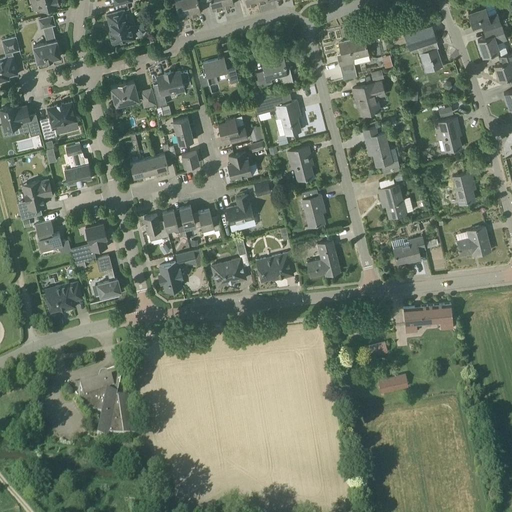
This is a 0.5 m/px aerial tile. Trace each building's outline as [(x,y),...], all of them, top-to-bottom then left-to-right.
[(36,0),(39,10),(47,8),(56,5),(56,4),(59,4),(58,0),(36,0)] [(168,0),(171,10),(177,8),(179,18),(190,15),(185,0),(168,0)] [(204,1),(203,0),(185,0),(190,15),(201,12),(198,3),(204,1)] [(203,0),(204,1),(207,0),(209,0),(212,9),(223,6),(221,0),(203,0)] [(488,16),(485,6),(468,11),(473,27),(484,23),(486,29),(501,24),(496,13),(488,16)] [(126,26),(125,19),(126,19),(124,9),(106,14),(109,23),(110,23),(112,30),(109,31),(112,43),(127,39),(127,40),(135,38),(133,30),(131,31),(130,25),(126,26)] [(56,39),(52,24),(54,24),(52,15),(39,18),(41,27),(46,26),(50,41),(33,45),(37,62),(46,59),(46,60),(52,59),(52,58),(60,56),(56,39)] [(489,36),(477,40),(483,55),(499,49),(497,43),(506,39),(502,27),(507,25),(507,22),(501,24),(486,29),(489,36)] [(435,48),(433,42),(436,41),(431,25),(405,34),(410,49),(418,47),(426,70),(442,65),(437,47),(435,48)] [(0,81),(4,80),(3,77),(18,73),(12,51),(20,50),(16,35),(1,39),(6,56),(0,57),(0,81)] [(342,75),(356,72),(353,58),(368,54),(368,53),(364,36),(338,42),(343,59),(339,60),(342,75)] [(499,80),(511,75),(511,51),(498,56),(500,63),(494,64),(499,80)] [(389,54),(382,57),(385,67),(393,65),(389,54)] [(286,65),(283,55),(261,61),(264,71),(256,72),(259,85),(272,82),(271,78),(282,75),(284,83),(293,81),(289,65),(286,65)] [(218,82),(215,71),(227,68),(224,56),(203,62),(204,65),(202,65),(205,74),(206,74),(209,84),(218,82)] [(230,83),(238,81),(235,69),(228,71),(230,83)] [(172,72),(171,70),(164,72),(164,74),(157,76),(159,83),(153,84),(158,105),(166,103),(164,93),(176,90),(176,89),(183,87),(185,94),(186,94),(184,87),(191,85),(187,70),(180,72),(179,70),(172,72)] [(384,92),(381,80),(373,82),(352,88),(354,96),(356,96),(361,114),(380,109),(376,94),(384,92)] [(137,92),(134,81),(126,83),(126,81),(118,83),(118,85),(111,87),(111,90),(110,91),(111,94),(113,95),(115,105),(138,99),(138,98),(142,97),(144,106),(155,103),(151,87),(140,90),(140,91),(137,92)] [(299,110),(297,100),(288,102),(286,92),(253,100),(256,113),(275,108),(277,117),(281,116),(285,133),(301,129),(296,110),(299,110)] [(44,138),(57,134),(54,125),(77,120),(72,100),(47,107),(49,116),(40,119),(44,138)] [(16,107),(15,104),(0,108),(0,111),(0,112),(0,117),(2,118),(3,122),(4,128),(20,124),(20,122),(27,120),(30,130),(40,128),(36,113),(29,115),(26,105),(16,107)] [(176,132),(190,128),(187,116),(173,120),(176,132)] [(461,147),(457,131),(459,130),(456,116),(435,122),(439,135),(441,135),(445,150),(453,148),(453,149),(461,147)] [(237,126),(235,117),(225,119),(226,122),(218,124),(221,137),(229,135),(231,142),(247,138),(244,124),(237,126)] [(363,131),(365,137),(368,150),(372,149),(376,165),(381,164),(383,174),(395,171),(395,170),(400,169),(397,159),(392,161),(385,132),(378,134),(376,127),(363,131)] [(179,143),(193,139),(190,128),(176,132),(179,143)] [(252,141),(260,139),(258,129),(249,132),(252,141)] [(286,134),(277,136),(279,144),(288,142),(286,134)] [(252,150),(263,147),(262,141),(251,144),(252,150)] [(80,156),(79,151),(82,151),(79,142),(66,146),(68,154),(72,153),(75,166),(64,169),(68,184),(77,182),(77,183),(84,182),(83,180),(92,178),(88,163),(85,163),(83,155),(80,156)] [(276,146),(267,148),(269,154),(278,152),(276,146)] [(313,176),(309,160),(311,159),(308,146),(287,151),(291,165),(294,164),(298,179),(306,177),(306,178),(313,176)] [(46,149),(49,162),(56,161),(53,148),(46,149)] [(184,166),(199,162),(196,150),(181,154),(184,166)] [(247,158),(245,151),(228,155),(231,166),(229,167),(231,177),(238,175),(238,177),(251,174),(247,158)] [(157,170),(168,167),(164,153),(153,156),(157,170)] [(145,173),(157,170),(153,156),(141,159),(145,173)] [(133,176),(145,173),(141,159),(130,161),(133,176)] [(408,178),(406,170),(392,174),(395,182),(408,178)] [(459,203),(475,199),(471,185),(474,184),(471,171),(453,176),(459,203)] [(53,194),(49,178),(39,180),(22,184),(28,208),(40,205),(39,201),(44,200),(43,197),(53,194)] [(257,196),(271,193),(267,179),(254,183),(257,196)] [(401,199),(397,183),(378,189),(382,206),(386,205),(389,217),(405,213),(413,211),(409,197),(401,199)] [(309,226),(324,222),(321,207),(324,207),(320,194),(318,195),(317,188),(300,192),(309,226)] [(248,202),(247,194),(236,196),(238,205),(235,206),(235,205),(226,208),(230,223),(254,217),(250,201),(248,202)] [(201,225),(200,221),(198,213),(193,215),(190,205),(179,207),(182,218),(184,225),(195,222),(196,227),(201,225)] [(212,218),(209,208),(198,211),(199,213),(198,213),(200,221),(201,225),(202,225),(202,228),(213,226),(215,230),(221,229),(217,217),(212,218)] [(176,232),(180,231),(185,229),(184,225),(182,218),(176,219),(174,209),(162,212),(165,220),(167,229),(173,228),(174,231),(176,232)] [(159,222),(157,213),(144,216),(148,232),(150,240),(169,235),(167,229),(165,220),(159,222)] [(54,232),(51,219),(35,223),(39,237),(37,237),(41,250),(59,245),(61,253),(71,250),(70,247),(68,238),(61,240),(59,231),(54,232)] [(107,246),(105,239),(107,238),(103,222),(85,227),(89,243),(90,242),(92,250),(107,246)] [(283,239),(289,238),(286,226),(280,228),(283,239)] [(478,253),(491,250),(484,226),(467,230),(469,237),(457,240),(459,247),(458,248),(460,255),(477,251),(478,253)] [(412,261),(421,259),(418,250),(425,248),(422,236),(409,239),(410,243),(393,247),(397,262),(411,259),(412,261)] [(239,254),(246,252),(242,237),(235,238),(239,254)] [(325,274),(340,270),(332,239),(317,243),(321,258),(307,262),(310,276),(325,272),(325,274)] [(71,250),(73,254),(75,262),(91,258),(89,251),(92,250),(90,242),(89,243),(70,247),(71,250)] [(165,243),(159,247),(164,255),(171,252),(165,243)] [(178,262),(195,258),(193,249),(176,253),(178,262)] [(277,278),(293,274),(288,251),(256,259),(261,280),(277,276),(277,278)] [(99,270),(107,269),(107,268),(112,267),(109,254),(96,257),(99,270)] [(217,285),(246,277),(240,257),(212,264),(217,285)] [(84,260),(77,262),(78,268),(86,266),(84,260)] [(177,269),(175,261),(159,265),(161,273),(158,273),(161,283),(164,282),(166,290),(171,289),(173,291),(176,290),(177,287),(182,286),(180,280),(180,278),(183,277),(180,268),(177,269)] [(112,267),(107,268),(107,269),(109,280),(98,283),(102,299),(119,294),(118,294),(117,290),(120,290),(117,278),(115,278),(112,267)] [(82,297),(78,281),(69,283),(69,282),(45,288),(51,310),(60,308),(61,310),(75,306),(73,300),(82,297)] [(405,331),(417,330),(417,323),(452,320),(451,302),(403,307),(405,331)] [(373,356),(388,351),(385,342),(370,346),(373,356)] [(118,390),(119,385),(122,372),(119,370),(100,373),(101,380),(79,387),(83,398),(78,399),(81,405),(83,406),(84,407),(90,410),(96,412),(100,414),(96,435),(107,439),(109,434),(121,435),(134,434),(128,396),(117,395),(118,390)] [(381,392),(408,386),(405,373),(379,380),(381,392)]
